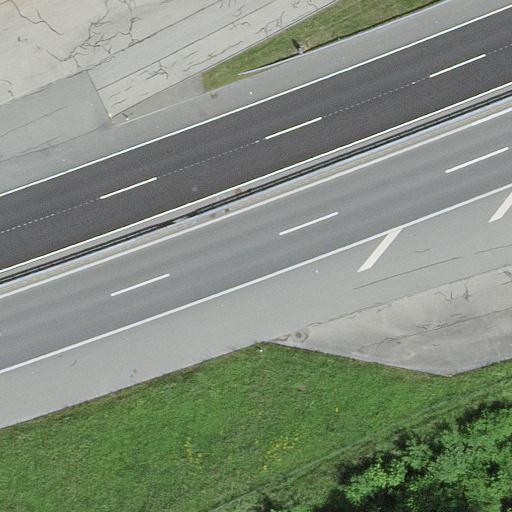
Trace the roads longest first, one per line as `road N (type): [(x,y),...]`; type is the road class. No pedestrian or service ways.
road 1 (motorway): [(511,42),(0,231)]
road 2 (motorway): [(0,333),(511,145)]
